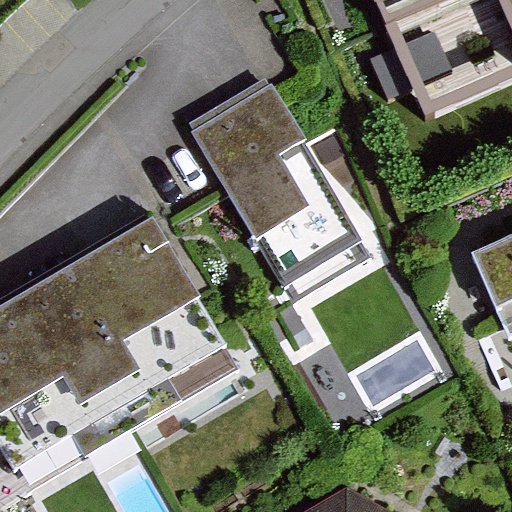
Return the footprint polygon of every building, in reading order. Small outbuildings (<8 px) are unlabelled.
[(511,0),(368,0),(420,121),(511,82),(511,0)] [(265,86),(201,124),(288,268),(351,230),(265,86)] [(150,227),(0,314),(0,443),(18,474),(224,354),(150,227)] [(511,245),(467,265),(505,350),(511,346),(511,245)] [(400,511),(351,485),(312,511),(400,511)]
